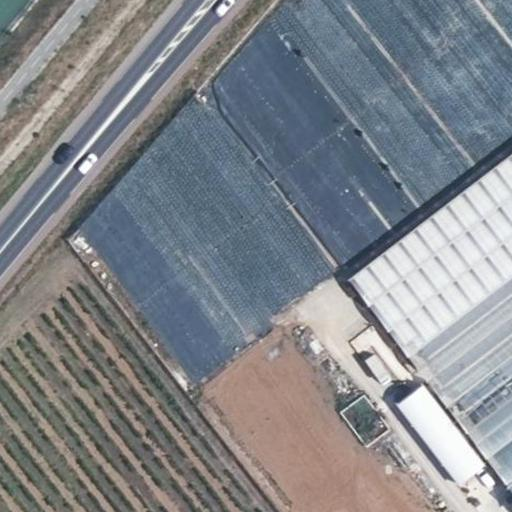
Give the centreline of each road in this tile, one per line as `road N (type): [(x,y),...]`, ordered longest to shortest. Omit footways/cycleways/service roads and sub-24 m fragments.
road 1 (secondary): [(0,252),(226,0)]
road 2 (secondary): [(195,0),(0,250)]
